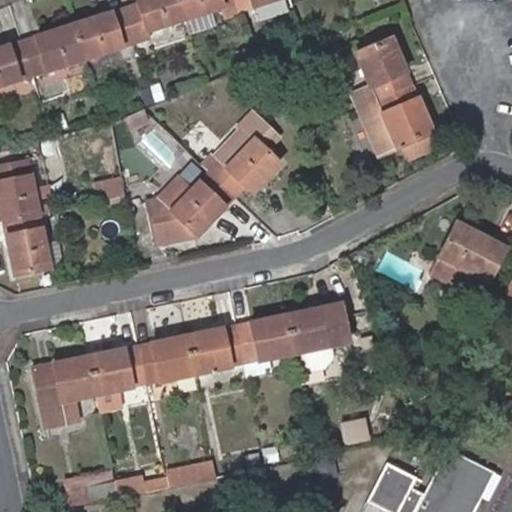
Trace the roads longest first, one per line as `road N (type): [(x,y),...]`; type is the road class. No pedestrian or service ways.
road 1 (residential): [(484,161),(298,252),(0,316)]
road 2 (residential): [(484,161),(483,36)]
